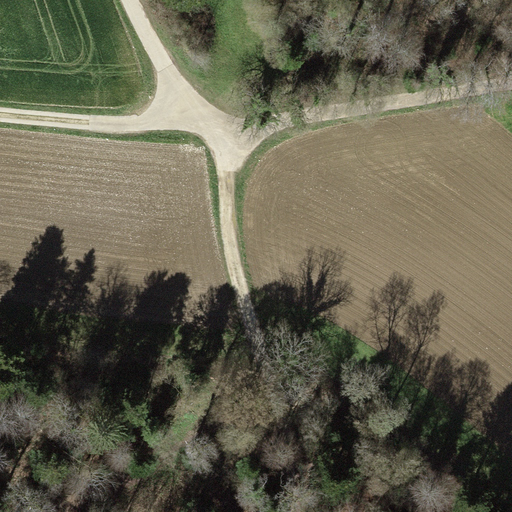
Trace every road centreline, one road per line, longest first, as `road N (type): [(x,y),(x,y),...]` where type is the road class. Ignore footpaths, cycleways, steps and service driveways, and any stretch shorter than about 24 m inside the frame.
road 1 (track): [(225,145),(228,229),(280,511)]
road 2 (track): [(190,103),(225,145),(289,124),(511,83)]
road 3 (track): [(0,116),(117,125),(190,103)]
road 4 (track): [(127,0),(190,103)]
